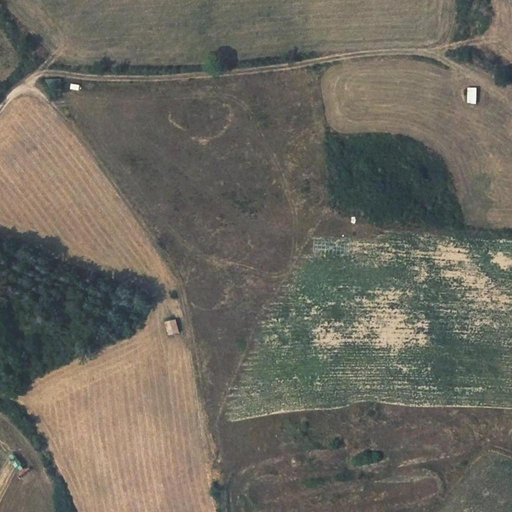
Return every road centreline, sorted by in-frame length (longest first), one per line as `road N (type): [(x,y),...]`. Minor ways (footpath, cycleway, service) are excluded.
road 1 (track): [(25,85),(72,125),(165,260),(190,311),(224,511)]
road 2 (track): [(0,106),(33,78),(127,84),(432,55)]
